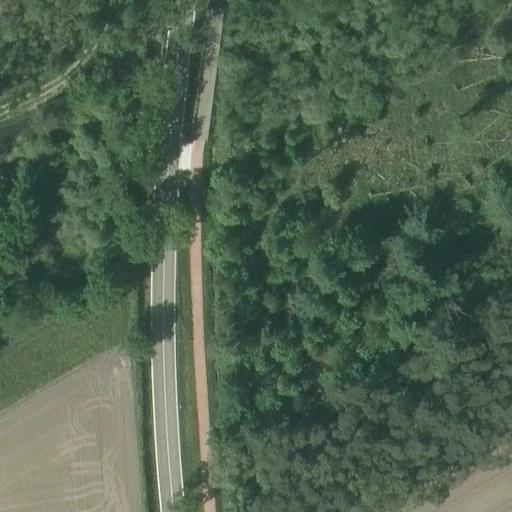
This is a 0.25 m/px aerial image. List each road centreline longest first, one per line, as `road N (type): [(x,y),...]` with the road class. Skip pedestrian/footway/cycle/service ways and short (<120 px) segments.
road 1 (primary): [(172,511),(161,289),(184,0)]
road 2 (track): [(0,111),(43,89),(94,43),(113,0)]
road 3 (track): [(511,439),(374,511)]
